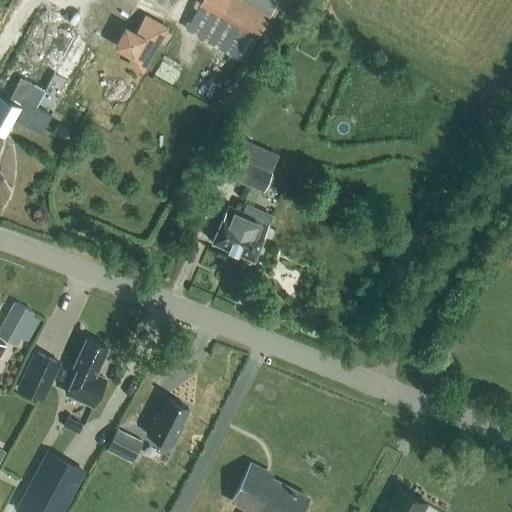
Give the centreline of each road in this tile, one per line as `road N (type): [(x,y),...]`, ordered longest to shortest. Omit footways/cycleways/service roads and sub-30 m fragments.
road 1 (unclassified): [(511,440),(0,239)]
road 2 (track): [(511,162),(376,387)]
